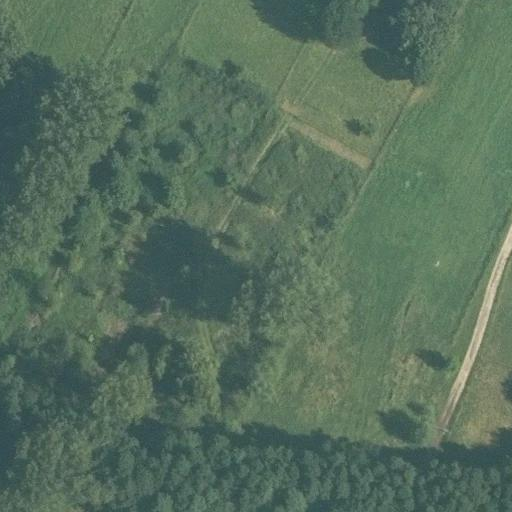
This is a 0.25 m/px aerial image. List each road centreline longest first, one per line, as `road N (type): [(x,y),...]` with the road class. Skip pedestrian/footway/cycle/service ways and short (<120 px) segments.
road 1 (track): [(511,504),(156,464),(110,453),(0,398)]
road 2 (track): [(511,228),(416,494)]
